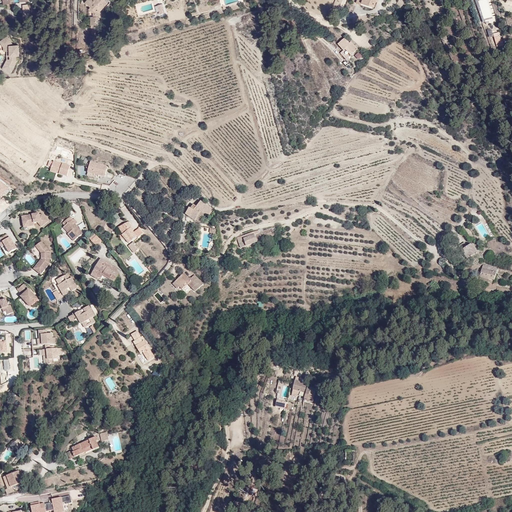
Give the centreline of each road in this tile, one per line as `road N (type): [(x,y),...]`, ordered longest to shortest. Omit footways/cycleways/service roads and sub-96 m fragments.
road 1 (residential): [(171,252),(218,261),(246,229),(323,205),(368,204),(461,271),(472,269)]
road 2 (unclassified): [(203,511),(228,449),(226,415),(248,383),(297,366)]
